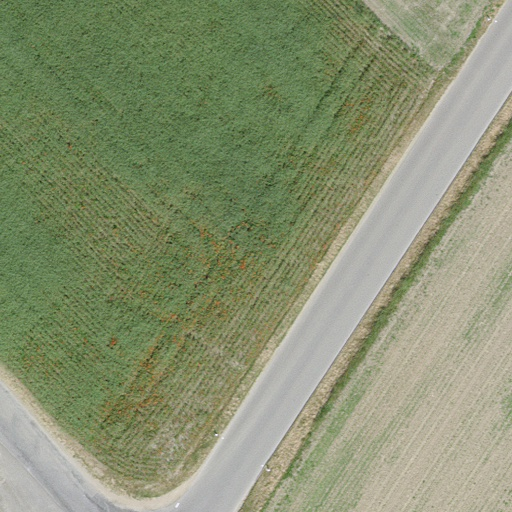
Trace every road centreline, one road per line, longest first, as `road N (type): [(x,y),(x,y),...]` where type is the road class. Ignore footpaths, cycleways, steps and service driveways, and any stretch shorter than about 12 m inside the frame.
road 1 (tertiary): [(204,511),(511,42)]
road 2 (unclassified): [(92,511),(0,410)]
